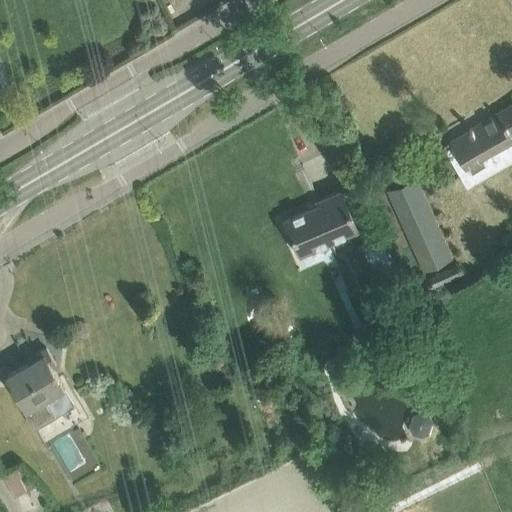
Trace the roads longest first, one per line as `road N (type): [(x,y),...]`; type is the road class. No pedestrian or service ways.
road 1 (residential): [(0,249),(428,0)]
road 2 (secondary): [(0,199),(343,0)]
road 3 (residential): [(0,151),(260,0)]
